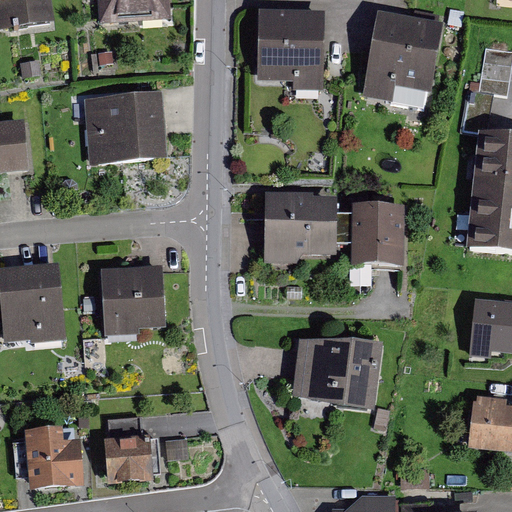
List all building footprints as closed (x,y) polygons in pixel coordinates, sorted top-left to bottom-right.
[(59,0),(0,0),(0,33),(63,25),(59,0)] [(180,19),(178,0),(92,0),(93,3),(107,3),(109,27),(147,24),(147,21),(180,19)] [(324,94),(326,19),(260,18),(258,83),(294,84),(294,94),(324,94)] [(445,32),(379,18),(366,84),(395,90),(392,104),(429,111),(445,32)] [(472,93),(466,134),(491,138),(498,96),(511,98),(511,92),(511,52),(491,49),(484,94),(472,93)] [(176,161),(171,98),(89,105),(91,122),(97,122),(99,142),(96,142),(99,168),(176,161)] [(0,177),(38,173),(33,125),(0,128),(0,177)] [(511,143),(482,140),(479,164),(481,165),(480,182),(477,182),(474,208),(476,208),(474,223),(472,223),(468,253),(511,257),(511,143)] [(353,219),(336,219),(336,203),(314,204),(314,197),(278,197),(278,207),(267,207),(263,211),(267,216),(268,266),(296,266),(303,257),(336,257),(336,245),(353,245),(353,219)] [(407,268),(408,211),(353,210),(353,219),(353,245),(353,267),(371,267),(371,272),(400,273),(400,268),(407,268)] [(74,341),(68,270),(8,275),(13,323),(10,324),(12,349),(39,347),(38,344),(74,341)] [(175,330),(170,271),(108,276),(113,339),(147,336),(147,333),(175,330)] [(511,311),(478,307),(472,356),(492,359),(493,353),(511,355),(511,311)] [(378,413),(386,350),(337,344),(336,349),(302,345),(296,398),(331,408),(378,413)] [(511,455),(511,413),(506,413),(507,404),(480,401),(479,410),(476,410),(471,451),(511,455)] [(148,421),(112,424),(114,445),(150,442),(148,421)] [(73,434),(36,437),(37,445),(20,447),(24,482),(40,481),(41,496),(96,491),(92,445),(74,446),(73,434)] [(187,439),(169,441),(172,459),(189,456),(187,439)] [(169,462),(167,441),(150,442),(114,445),(118,489),(161,485),(159,463),(169,462)] [(406,471),(405,489),(432,490),(432,472),(406,471)] [(397,511),(397,499),(365,498),(350,511),(397,511)]
